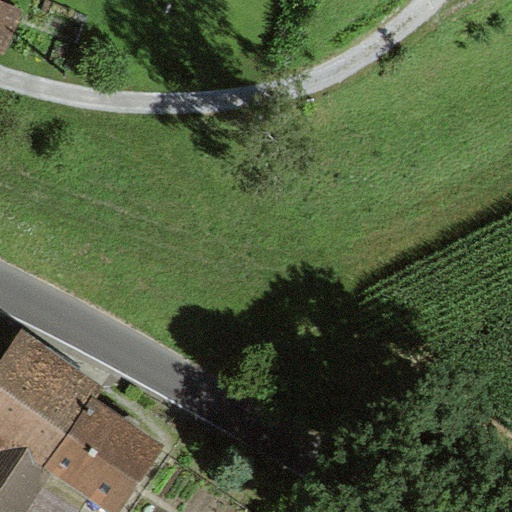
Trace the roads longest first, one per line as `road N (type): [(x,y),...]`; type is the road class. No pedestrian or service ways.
road 1 (tertiary): [(0,286),(418,511)]
road 2 (track): [(417,0),(318,72),(236,95),(101,99),(0,80)]
